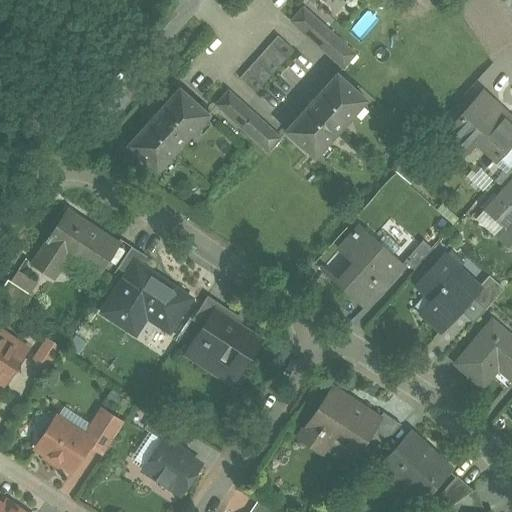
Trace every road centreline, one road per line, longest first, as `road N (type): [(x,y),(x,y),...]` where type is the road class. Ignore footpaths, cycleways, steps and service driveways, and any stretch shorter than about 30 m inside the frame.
road 1 (residential): [(327,327),(77,165)]
road 2 (residential): [(511,477),(452,416),(327,327)]
road 3 (residential): [(327,327),(205,511)]
road 4 (residential): [(201,0),(98,121)]
